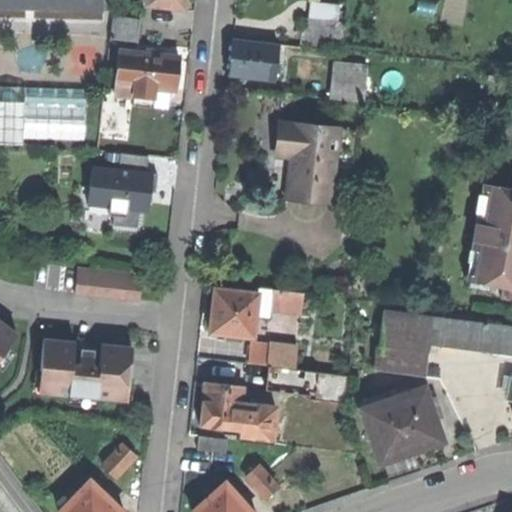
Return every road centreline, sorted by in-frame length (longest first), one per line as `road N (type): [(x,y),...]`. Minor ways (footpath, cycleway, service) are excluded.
road 1 (residential): [(151,511),(211,0)]
road 2 (residential): [(376,511),(511,471)]
